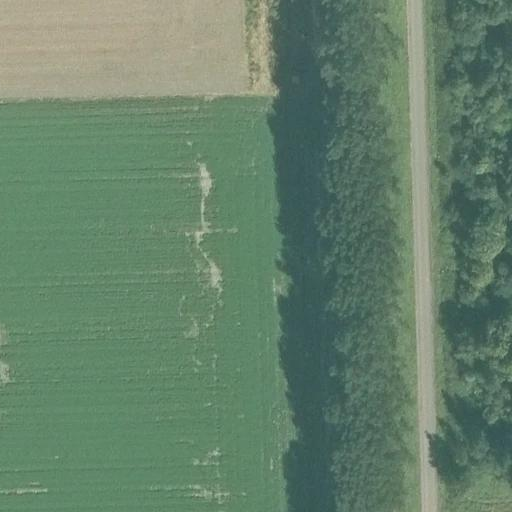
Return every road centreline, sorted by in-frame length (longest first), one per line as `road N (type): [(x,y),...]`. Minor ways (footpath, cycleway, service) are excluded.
road 1 (unclassified): [(434,511),(417,0)]
road 2 (track): [(338,511),(322,0)]
